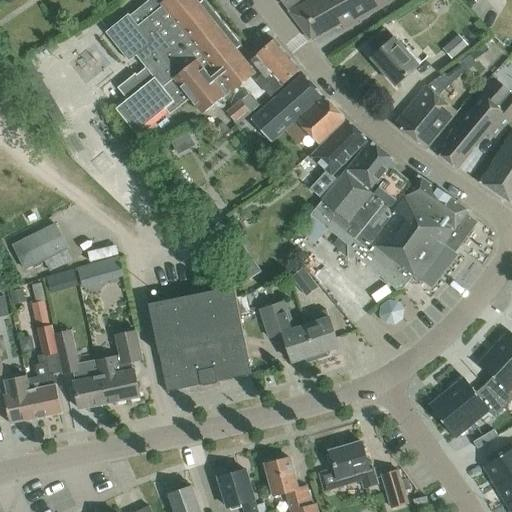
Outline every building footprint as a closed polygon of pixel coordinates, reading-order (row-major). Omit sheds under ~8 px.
[(170,113),(190,97),(202,112),(253,71),(236,50),(242,45),(206,0),(201,0),(198,3),(195,0),(148,0),(130,15),(129,13),(106,31),(129,60),(136,54),(146,66),(136,74),(135,72),(117,86),(126,98),(115,107),(134,131),(165,107),(170,113)] [(278,0),(286,11),(301,0),(278,0)] [(343,31),(390,5),(386,0),(313,0),(288,14),(310,42),(340,26),(343,31)] [(394,87),(417,67),(386,29),(367,44),(376,55),(371,59),(394,87)] [(500,30),(485,50),(495,58),(510,37),(500,30)] [(451,59),(466,44),(456,34),(441,48),(451,59)] [(300,69),(274,38),(252,57),(263,70),(262,74),(257,78),(270,94),(300,69)] [(20,61),(57,124),(66,119),(29,56),(20,61)] [(452,84),(451,83),(467,68),(458,60),(425,85),(427,87),(425,88),(394,124),(425,150),(455,112),(437,97),(452,84)] [(277,97),(250,120),(270,141),(296,118),(323,94),(303,72),(276,96),(277,97)] [(468,72),(455,82),(462,92),(476,83),(468,72)] [(436,153),(456,169),(486,134),(492,139),(509,119),(511,114),(511,97),(509,94),(494,81),(480,96),(481,97),(436,153)] [(346,118),(324,95),(286,130),(297,142),(308,132),(319,143),(346,118)] [(225,111),(234,121),(249,109),(240,98),(225,111)] [(312,155),(326,168),(308,188),(319,197),(336,178),(332,174),(367,138),(347,119),(312,155)] [(510,204),(511,201),(511,132),(478,183),(510,204)] [(346,245),(346,248),(399,183),(404,177),(391,168),(396,162),(370,141),(310,214),(346,245)] [(399,183),(346,248),(346,257),(355,256),(396,290),(401,289),(409,277),(415,281),(433,255),(445,263),(454,251),(444,242),(460,221),(470,229),(477,221),(466,213),(469,210),(419,176),(413,184),(404,177),(399,183)] [(205,231),(223,218),(213,205),(209,198),(191,210),(205,231)] [(67,247),(55,224),(13,245),(25,269),(67,247)] [(260,271),(238,239),(224,249),(246,280),(260,271)] [(85,281),(128,278),(126,251),(84,254),(85,281)] [(290,277),(304,297),(317,288),(303,268),(290,277)] [(252,373),(234,285),(149,302),(167,390),(252,373)] [(396,300),(386,298),(379,304),(377,314),(383,321),(392,323),(400,317),(401,308),(396,300)] [(38,375),(28,377),(36,417),(62,412),(56,384),(54,372),(60,371),(53,332),(44,300),(32,303),(37,328),(42,354),(37,355),(39,363),(36,363),(38,375)] [(270,337),(283,332),(293,362),(317,354),(307,323),(294,327),(285,300),(260,308),(270,337)] [(316,313),(318,320),(307,323),(317,354),(339,346),(327,309),(316,313)] [(80,408),(106,403),(97,358),(77,362),(71,328),(53,332),(60,371),(61,374),(73,371),(75,380),(80,408)] [(132,368),(130,369),(129,361),(140,358),(134,330),(114,334),(118,354),(97,358),(106,403),(138,396),(132,368)] [(511,334),(508,331),(493,347),(511,364),(511,334)] [(511,364),(493,347),(478,363),(491,376),(484,384),(504,406),(511,398),(511,393),(508,390),(511,386),(511,364)] [(255,382),(266,379),(262,363),(251,366),(255,382)] [(9,394),(5,394),(11,422),(36,417),(28,377),(28,375),(6,380),(9,394)] [(463,377),(445,391),(471,423),(488,410),(493,416),(504,406),(484,384),(475,392),(463,377)] [(445,391),(428,405),(454,437),(471,423),(445,391)] [(482,435),(487,442),(497,435),(493,428),(482,435)] [(482,435),(472,441),(476,448),(487,442),(482,435)] [(363,487),(377,483),(372,467),(369,468),(361,441),(329,449),(334,468),(319,472),(324,489),(361,479),(363,487)] [(511,447),(488,462),(483,465),(486,470),(494,485),(511,473),(511,447)] [(272,494),(286,491),(291,511),(317,511),(315,504),(311,505),(306,485),(297,487),(290,456),(264,462),(272,494)] [(257,511),(254,499),(255,499),(246,468),(218,476),(227,506),(242,502),(244,511),(257,511)] [(382,474),(392,507),(408,502),(398,469),(382,474)] [(511,473),(494,485),(505,503),(511,499),(511,473)] [(200,511),(192,485),(168,493),(174,511),(200,511)] [(416,508),(429,505),(427,495),(413,498),(416,508)]
